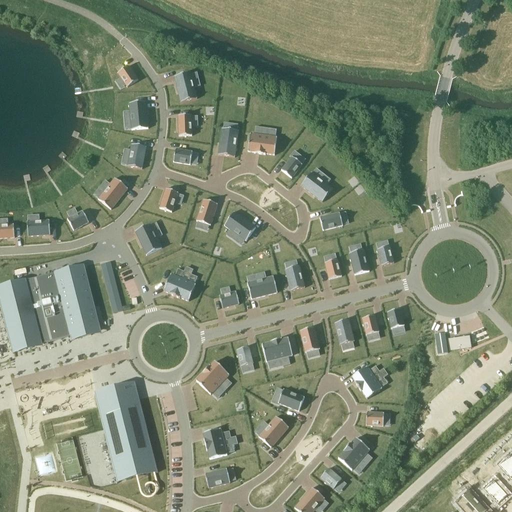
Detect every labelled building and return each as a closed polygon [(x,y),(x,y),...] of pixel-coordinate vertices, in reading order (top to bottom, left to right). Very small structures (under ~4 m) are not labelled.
[(128,67),(118,74),(127,88),(138,81),(128,67)] [(191,74),(174,78),(181,104),(197,100),(191,74)] [(130,112),(123,112),(124,117),(130,117),(132,130),(132,131),(148,130),(146,103),(129,104),(130,112)] [(191,116),(178,117),(179,137),(192,137),(191,116)] [(250,135),(248,153),(254,154),(266,156),(266,155),(275,156),(277,138),(276,138),(262,136),(263,129),(256,128),(254,135),(250,135)] [(222,130),(218,156),(235,158),(238,132),(222,130)] [(124,150),(123,155),(130,156),(128,166),(128,167),(142,170),(146,148),(132,145),(131,151),(124,150)] [(175,150),(173,163),(190,166),(193,153),(175,150)] [(291,158),(281,171),(292,179),(302,166),(302,165),(294,160),(298,155),(294,152),(290,157),(291,158)] [(311,173),(301,187),(322,203),(333,190),(323,183),(312,174),(311,173)] [(99,199),(98,200),(111,211),(128,190),(115,179),(109,186),(104,182),(102,185),(107,189),(99,199)] [(166,190),(159,209),(172,213),(178,194),(166,190)] [(203,201),(196,222),(211,227),(218,205),(203,201)] [(83,212),(67,220),(74,232),(89,223),(83,212)] [(234,213),(224,227),(246,242),(256,229),(234,213)] [(340,214),(320,219),(323,232),(343,227),(343,226),(340,214)] [(0,226),(0,239),(15,239),(14,226),(8,226),(8,220),(3,220),(3,226),(0,226)] [(49,221),(27,223),(28,238),(50,236),(49,221)] [(150,225),(135,232),(147,257),(162,249),(150,225)] [(459,244),(447,246),(452,276),(465,274),(463,264),(480,262),(477,246),(459,248),(459,244)] [(378,251),(377,251),(381,267),(394,264),(390,247),(389,248),(378,251)] [(351,254),(349,254),(355,276),(369,273),(364,251),(362,251),(351,254)] [(338,261),(325,264),(329,281),(342,278),(338,261)] [(111,263),(101,266),(113,314),(123,312),(111,263)] [(17,283),(0,287),(0,301),(13,352),(28,348),(86,333),(100,330),(84,267),(17,283)] [(299,267),(285,271),(291,292),(305,289),(299,267)] [(171,275),(164,292),(170,294),(170,295),(180,300),(180,299),(189,302),(196,286),(194,285),(181,280),(184,273),(178,270),(175,277),(171,275)] [(248,284),(247,284),(251,300),(277,294),(273,277),(266,279),(265,273),(260,274),(261,281),(248,284)] [(467,281),(474,280),(473,274),(454,277),(457,295),(469,293),(467,281)] [(222,296),(219,297),(223,310),(239,305),(236,293),(231,294),(222,296)] [(400,310),(387,313),(392,330),(404,327),(400,310)] [(375,316),(362,320),(366,336),(367,336),(379,333),(375,316)] [(349,321),(334,324),(340,346),(341,346),(353,343),(354,343),(349,321)] [(314,328),(300,332),(305,354),(307,354),(318,351),(320,350),(314,328)] [(435,335),(438,355),(448,354),(445,334),(435,335)] [(446,339),(448,351),(470,348),(468,336),(446,339)] [(271,344),(262,346),(266,363),(268,363),(281,359),(283,367),(290,365),(288,358),(293,357),(288,339),(282,341),(282,340),(271,343),(271,344)] [(249,348),(236,351),(241,368),(253,365),(249,348)] [(203,376),(196,383),(210,395),(211,393),(220,383),(226,389),(231,384),(225,378),(228,375),(215,363),(210,367),(202,375),(203,376)] [(367,368),(352,378),(356,383),(355,384),(361,393),(362,393),(367,400),(382,390),(381,388),(373,377),(379,373),(380,373),(376,367),(369,371),(367,368)] [(136,385),(95,396),(117,483),(158,472),(136,385)] [(274,399),(272,403),(278,405),(278,404),(299,412),(305,399),(284,390),(283,392),(279,401),(274,399)] [(367,413),(366,426),(383,427),(384,415),(384,414),(367,413)] [(259,437),(258,438),(271,449),(289,429),(276,418),(268,426),(259,437)] [(221,430),(203,434),(205,441),(204,441),(207,452),(208,452),(210,461),(227,456),(227,454),(223,441),(231,439),(229,432),(222,434),(221,430)] [(344,453),(338,460),(352,472),(353,470),(362,460),(368,465),(373,460),(367,454),(370,451),(356,439),(352,444),(351,444),(344,452),(344,453)] [(492,468),(511,488),(511,486),(511,460),(507,455),(492,468)] [(329,469),(320,479),(334,490),(341,481),(342,481),(329,469)] [(227,470),(205,475),(208,490),(230,484),(230,483),(227,471),(227,470)] [(489,478),(478,487),(491,503),(503,493),(489,478)] [(312,489),(294,509),(297,511),(314,511),(315,511),(324,501),(325,500),(312,489)] [(466,490),(450,505),(456,511),(480,511),(483,509),(466,490)]
